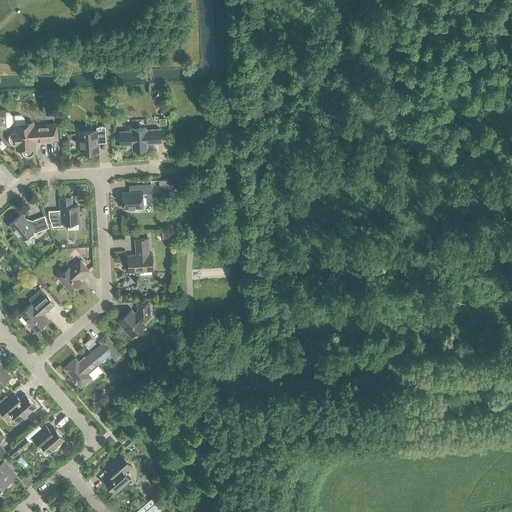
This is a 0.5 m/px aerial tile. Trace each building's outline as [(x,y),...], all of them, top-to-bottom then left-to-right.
[(57,139),(56,124),(33,126),(33,123),(25,123),(25,121),(25,120),(24,120),(24,119),(23,118),(22,117),(21,116),(20,116),(19,115),(11,115),(10,114),(9,112),(7,112),(5,112),(5,110),(0,110),(0,128),(6,128),(6,127),(8,126),(10,125),(11,124),(12,122),(15,122),(15,131),(14,131),(12,132),(10,133),(9,135),(8,137),(8,139),(9,141),(11,143),(13,144),(15,144),(16,144),(17,149),(21,149),(21,150),(22,152),(23,154),(25,155),(27,156),(29,156),(31,155),(33,153),(34,151),(34,149),(34,148),(34,142),(32,142),(32,140),(34,138),(40,138),(40,140),(57,139)] [(80,146),(80,153),(98,152),(98,141),(106,140),(105,126),(96,127),(96,130),(79,131),(80,140),(79,140),(79,146),(80,146)] [(132,144),(133,150),(147,149),(147,143),(159,142),(158,129),(146,130),(146,128),(131,129),(132,131),(125,131),(125,144),(132,144)] [(134,184),(135,192),(122,192),(123,208),(143,207),(142,193),(152,193),(151,183),(134,184)] [(62,223),(79,222),(78,205),(71,206),(71,197),(59,198),(60,207),(61,207),(61,210),(48,210),(49,217),(52,226),(62,226),(62,223)] [(36,232),(43,229),(38,217),(29,221),(27,221),(21,214),(9,225),(22,240),(27,235),(28,237),(30,237),(36,232)] [(129,271),(153,270),(152,254),(148,254),(147,238),(135,239),(136,255),(128,256),(129,271)] [(58,277),(70,291),(81,282),(78,278),(88,270),(80,260),(70,269),(69,268),(58,277)] [(24,324),(27,321),(36,331),(48,321),(42,314),(54,304),(46,294),(34,304),(32,302),(20,313),(22,315),(19,318),(24,324)] [(143,323),(150,317),(149,300),(137,300),(137,308),(139,310),(135,314),(131,310),(118,321),(131,336),(144,325),(143,323)] [(122,354),(106,335),(99,341),(102,344),(79,363),(75,358),(64,368),(80,387),(91,377),(87,373),(110,353),(115,359),(122,354)] [(0,383),(7,378),(9,376),(0,365),(0,383)] [(127,376),(131,381),(139,373),(132,365),(128,369),(131,373),(127,376)] [(18,421),(36,407),(25,394),(17,401),(12,396),(0,406),(0,410),(6,417),(11,413),(18,421)] [(146,423),(146,424),(149,428),(159,420),(155,415),(155,416),(146,423)] [(60,443),(64,439),(54,427),(50,430),(46,425),(32,437),(37,442),(39,441),(49,452),(53,449),(54,451),(62,444),(60,443)] [(130,437),(123,443),(128,448),(135,442),(130,437)] [(129,479),(124,472),(131,465),(122,455),(109,466),(114,471),(104,480),(114,492),(129,479)] [(0,486),(13,475),(3,463),(0,465),(0,486)] [(153,511),(160,507),(156,502),(144,511),(153,511)]
